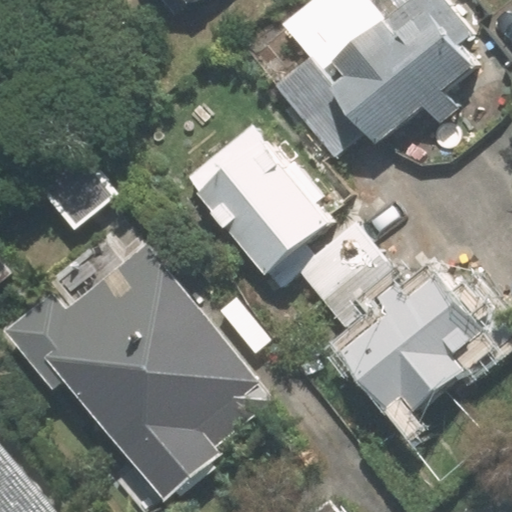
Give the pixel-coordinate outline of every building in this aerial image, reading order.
[(418,0),(346,63),(354,73),(343,83),(318,55),(283,86),(349,161),(385,129),(377,119),(386,111),(411,138),(506,55),(457,0),(418,0)] [(266,123),(199,176),(281,277),(347,224),(266,123)] [(182,501),(240,454),(233,445),(288,400),(160,241),(125,270),(113,255),(21,329),(70,390),(83,379),(182,501)] [(427,413),(482,369),(473,357),(505,331),(457,271),(356,350),(404,410),(416,400),(427,413)] [(70,511),(7,433),(0,438),(0,511),(70,511)]
